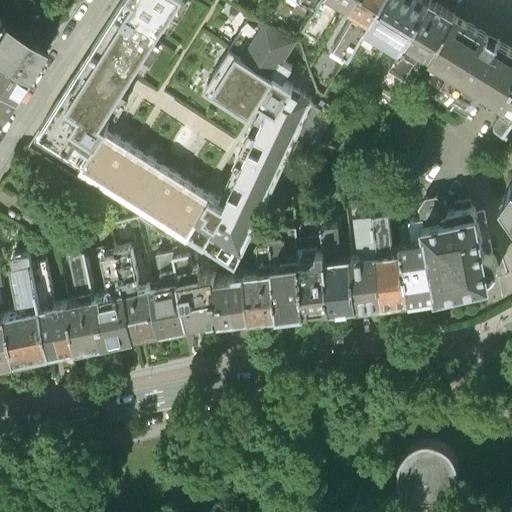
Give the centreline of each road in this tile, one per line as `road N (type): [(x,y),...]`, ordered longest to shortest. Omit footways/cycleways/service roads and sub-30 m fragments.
road 1 (primary): [(430,360),(297,369),(0,431)]
road 2 (residential): [(0,148),(95,0)]
